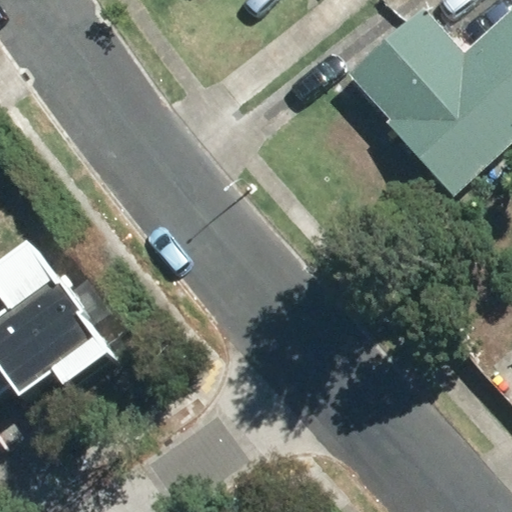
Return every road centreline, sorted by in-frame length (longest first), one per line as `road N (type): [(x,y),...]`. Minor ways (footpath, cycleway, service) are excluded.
road 1 (residential): [(39,0),(122,123),(309,355)]
road 2 (residential): [(96,511),(309,355)]
road 3 (residential): [(309,355),(450,511)]
